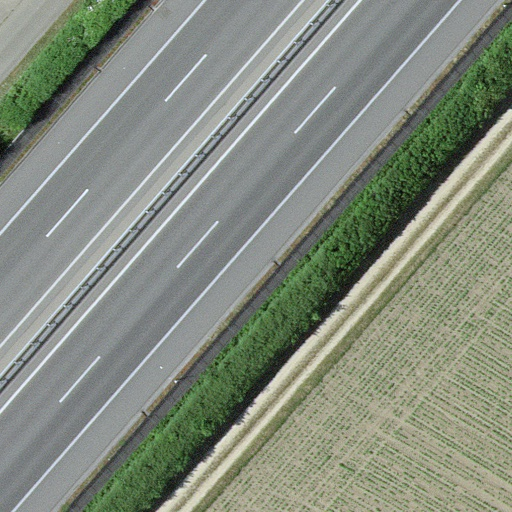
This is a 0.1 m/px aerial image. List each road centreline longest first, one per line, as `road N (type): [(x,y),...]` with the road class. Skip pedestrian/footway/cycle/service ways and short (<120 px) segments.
road 1 (motorway): [(0,471),(411,0)]
road 2 (track): [(171,511),(511,123)]
road 3 (motorway): [(253,0),(0,290)]
